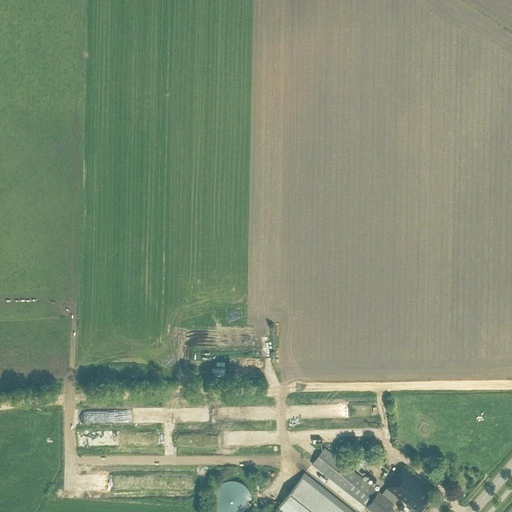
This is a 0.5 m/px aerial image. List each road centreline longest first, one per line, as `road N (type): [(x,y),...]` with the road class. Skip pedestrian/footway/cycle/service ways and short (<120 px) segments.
road 1 (track): [(0,406),(279,390),(288,470),(275,493)]
road 2 (track): [(511,385),(279,390)]
